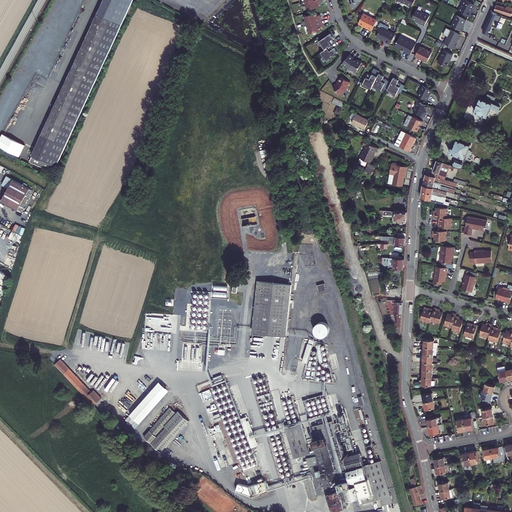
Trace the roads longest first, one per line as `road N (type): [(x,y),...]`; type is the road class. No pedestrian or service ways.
road 1 (tertiary): [(450,90),(420,170),(410,288)]
road 2 (tertiary): [(410,288),(405,392),(421,448)]
road 3 (unknown): [(279,507),(238,367)]
road 4 (track): [(89,511),(0,421)]
